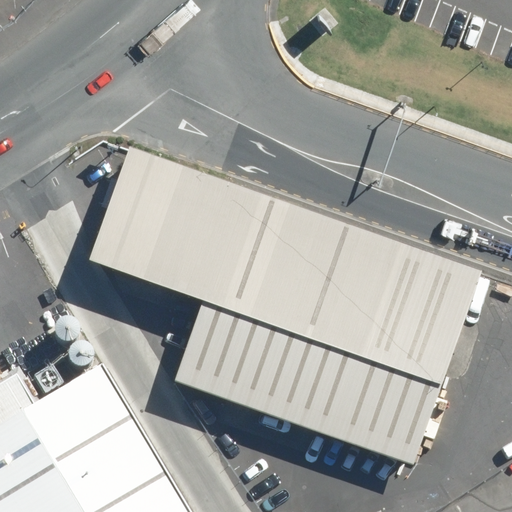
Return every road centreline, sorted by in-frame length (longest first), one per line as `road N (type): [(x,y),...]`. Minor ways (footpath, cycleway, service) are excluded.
road 1 (unknown): [(0,158),(227,511)]
road 2 (primary): [(0,134),(79,84),(165,0)]
